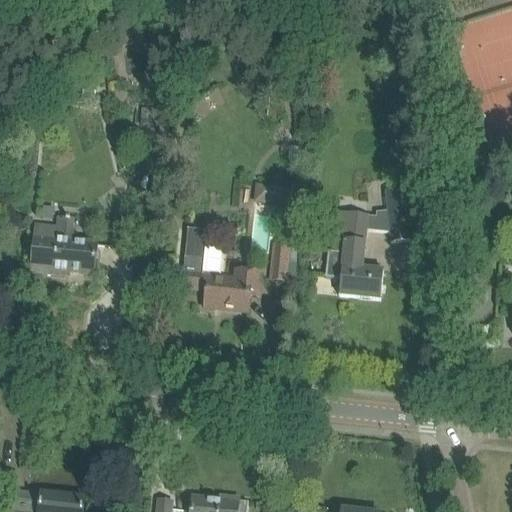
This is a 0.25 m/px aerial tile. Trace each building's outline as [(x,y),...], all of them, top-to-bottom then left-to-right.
[(174,56),(172,84),(193,85),(195,58),(174,56)] [(142,110),(140,127),(159,128),(168,129),(169,112),(142,110)] [(145,196),(150,177),(143,176),(138,194),(145,196)] [(288,189),(255,186),(253,205),(286,208),(288,189)] [(412,242),(407,191),(385,193),(387,213),(377,214),(376,219),(336,214),(332,253),(328,253),(325,279),(341,281),(339,298),(381,302),(384,273),(363,270),(367,232),(390,234),(391,244),(412,242)] [(71,244),(74,222),(60,221),(59,231),(37,228),(32,274),(69,278),(69,274),(94,277),(96,257),(97,247),(71,244)] [(128,252),(131,223),(116,221),(113,250),(128,252)] [(185,261),(181,290),(206,292),(205,308),(248,313),(250,295),(261,296),(261,295),(260,295),(262,275),(237,272),(236,285),(209,282),(209,277),(203,276),(204,263),(207,235),(188,232),(185,261)] [(297,264),(298,249),(275,246),(271,282),(287,284),(289,263),(297,264)] [(1,475),(0,484),(0,511),(83,511),(85,500),(41,496),(41,497),(15,494),(17,477),(1,475)] [(158,502),(157,511),(248,511),(249,504),(248,504),(248,505),(239,504),(239,501),(220,499),(220,503),(193,500),(193,503),(188,502),(187,511),(172,511),(173,503),(158,502)]
